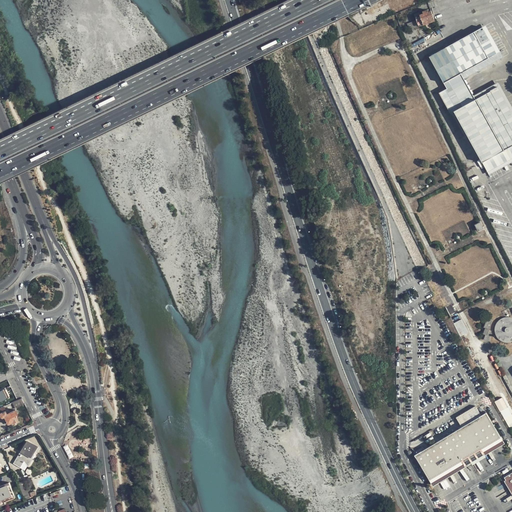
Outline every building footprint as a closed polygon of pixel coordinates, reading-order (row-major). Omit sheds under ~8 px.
[(434,20),(434,18),(431,10),(428,11),(427,9),(422,11),(423,13),(420,14),(419,12),(414,14),(416,21),(421,19),(423,24),(429,22),(434,20)] [(461,73),(464,79),(503,58),(486,25),(447,45),(461,73)] [(448,87),(464,79),(461,73),(445,82),(448,87)] [(476,100),(474,95),(464,79),(448,87),(439,92),(450,113),(454,111),(482,162),(511,145),(511,129),(491,91),(476,100)] [(511,104),(500,82),(474,95),(476,100),(491,91),(511,129),(511,104)] [(511,318),(510,318),(507,317),(506,318),(503,318),(500,320),(497,323),(496,324),(495,327),(494,330),(495,332),(495,334),(496,337),(498,340),(500,342),(502,343),(505,344),(507,344),(510,344),(511,343),(511,318)] [(454,323),(461,335),(469,331),(462,319),(454,323)] [(0,400),(8,397),(5,388),(0,390),(0,400)] [(503,397),(495,401),(500,411),(508,407),(503,397)] [(15,408),(22,405),(20,398),(18,399),(12,402),(15,408)] [(464,428),(419,453),(434,479),(465,462),(467,466),(474,462),(487,455),(484,450),(504,439),(489,414),(483,417),(482,416),(477,407),(458,418),(464,428)] [(8,423),(17,419),(15,415),(18,413),(16,409),(10,412),(9,409),(0,413),(1,416),(2,416),(3,417),(4,416),(8,423)] [(504,439),(484,450),(487,455),(487,456),(507,445),(504,439)] [(30,450),(33,443),(28,440),(22,451),(24,452),(26,453),(25,455),(22,454),(18,460),(17,460),(15,463),(14,463),(21,467),(24,461),(28,466),(28,465),(33,456),(32,456),(34,452),(30,450)] [(487,455),(474,462),(476,467),(489,459),(487,456),(487,455)] [(465,462),(434,479),(437,485),(468,467),(467,466),(465,462)] [(0,503),(5,501),(4,499),(15,494),(10,482),(0,486),(0,489),(1,491),(0,491),(0,503)] [(18,484),(24,498),(29,496),(24,482),(18,484)]
